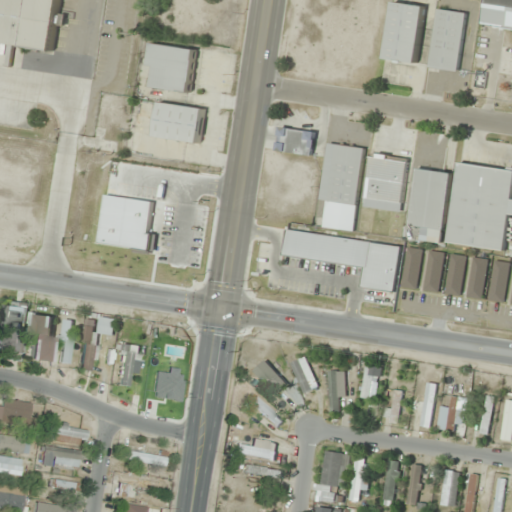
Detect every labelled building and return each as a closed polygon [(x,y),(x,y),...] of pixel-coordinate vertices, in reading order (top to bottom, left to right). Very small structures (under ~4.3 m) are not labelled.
[(0,0),(0,41),(54,49),(60,0),(0,0)] [(385,59),(418,64),(426,5),(394,0),(385,59)] [(511,0),(484,0),(480,25),(511,29),(511,0)] [(468,12),(438,8),(430,68),(459,72),(468,12)] [(198,48),(151,42),(148,67),(156,68),(153,88),(192,93),(198,48)] [(155,138),(201,144),(206,108),(160,101),(155,138)] [(315,154),(315,129),(279,129),(279,154),(315,154)] [(366,147),(329,142),(322,201),(328,201),(325,228),(355,232),(366,147)] [(364,207),(402,212),(409,158),(371,153),(364,207)] [(449,243),(505,251),(510,214),(511,214),(511,168),(459,162),(449,243)] [(452,172),(418,167),(410,227),(421,228),(419,240),(443,244),(452,172)] [(365,267),(363,288),(395,292),(401,244),(287,231),(284,257),(365,267)] [(418,289),(421,249),(406,248),(402,287),(418,289)] [(424,290),(439,292),(445,253),(430,251),(424,290)] [(445,293),(461,295),(466,256),(451,254),(445,293)] [(483,298),(488,259),(473,257),(468,297),(483,298)] [(490,300),(505,302),(510,262),(494,261),(490,300)] [(21,354),(26,305),(8,303),(3,352),(21,354)] [(49,362),(54,316),(35,314),(31,360),(49,362)] [(114,335),(116,319),(101,317),(99,334),(114,335)] [(73,320),(62,319),(58,363),(69,364),(73,320)] [(97,321),(87,320),(81,367),(91,368),(97,321)] [(117,386),(127,386),(127,375),(138,376),(139,345),(119,344),(117,386)] [(160,379),(169,379),(170,347),(161,347),(160,379)] [(291,364),(304,393),(313,389),(300,359),(291,364)] [(253,372),(276,395),(288,384),(265,360),(253,372)] [(361,397),(374,399),(379,367),(367,365),(361,397)] [(329,411),(341,411),(341,371),(329,371),(329,411)] [(439,385),(430,383),(420,425),(429,427),(439,385)] [(404,392),(394,390),(389,422),(398,423),(404,392)] [(467,399),(453,396),(445,430),(460,433),(467,399)] [(250,403),(277,428),(283,422),(255,397),(250,403)] [(30,404),(1,399),(0,407),(0,418),(27,422),(30,404)] [(511,401),(509,401),(501,439),(510,441),(511,431),(511,401)] [(84,446),(86,429),(49,424),(46,441),(84,446)] [(0,451),(25,457),(28,441),(0,435),(0,451)] [(234,452),(276,463),(278,454),(236,443),(234,452)] [(80,452),(43,446),(40,465),(77,471),(80,452)] [(322,485),(344,488),(349,454),(327,451),(322,485)] [(164,466),(165,455),(127,452),(126,463),(164,466)] [(0,472),(17,477),(21,461),(0,456),(0,472)] [(349,499),(358,501),(361,490),(365,491),(372,460),(358,457),(349,499)] [(398,461),(385,461),(385,502),(398,502),(398,461)] [(419,500),(424,466),(413,464),(408,499),(419,500)] [(281,479),(283,471),(246,465),(244,473),(281,479)] [(460,471),(445,470),(442,505),(457,507),(460,471)] [(473,511),(479,475),(471,474),(465,511),(473,511)] [(116,495),(124,497),(126,488),(160,494),(162,484),(120,476),(116,495)] [(503,511),(509,480),(500,478),(494,511),(503,511)] [(49,487),(75,493),(77,485),(51,479),(49,487)] [(0,509),(14,511),(23,511),(26,492),(0,487),(0,509)]
